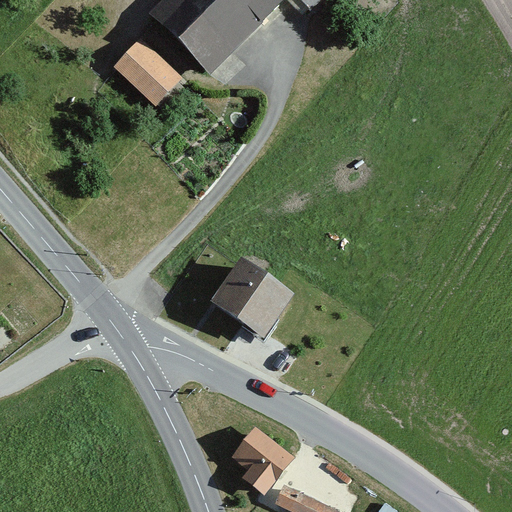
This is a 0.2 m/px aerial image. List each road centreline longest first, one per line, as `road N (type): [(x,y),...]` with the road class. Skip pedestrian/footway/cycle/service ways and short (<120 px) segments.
road 1 (tertiary): [(445,511),(365,450),(279,404),(158,347),(127,345)]
road 2 (secondary): [(127,345),(208,511)]
road 3 (secondary): [(0,188),(110,321)]
road 4 (residential): [(110,321),(0,386)]
